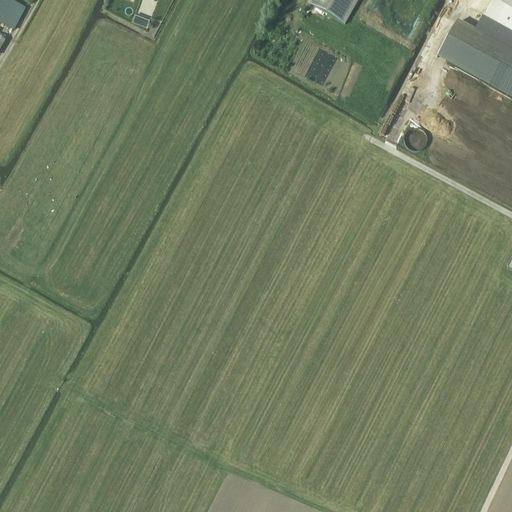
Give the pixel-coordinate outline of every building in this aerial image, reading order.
[(0,0),(0,24),(12,31),(25,9),(7,0),(0,0)] [(309,0),(307,5),(322,13),(344,25),(358,0),(309,0)] [(511,0),(493,0),(483,19),(511,35),(511,0)] [(511,53),(457,23),(437,59),(511,101),(511,53)] [(451,82),(446,91),(466,103),(472,94),(451,82)] [(414,153),(418,153),(422,151),(425,147),(426,144),(426,139),(425,135),(421,132),(417,130),(412,130),(408,132),(405,136),(403,140),(404,145),(406,149),(409,152),(414,153)]
